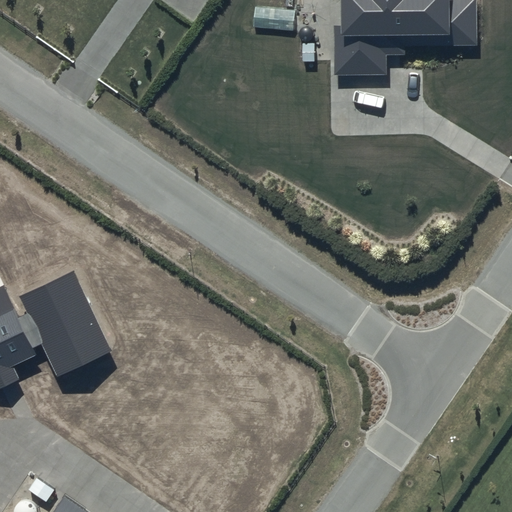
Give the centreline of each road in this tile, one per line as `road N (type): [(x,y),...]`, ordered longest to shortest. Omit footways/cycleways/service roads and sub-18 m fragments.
road 1 (residential): [(458,391),(0,79)]
road 2 (residential): [(379,511),(458,391)]
